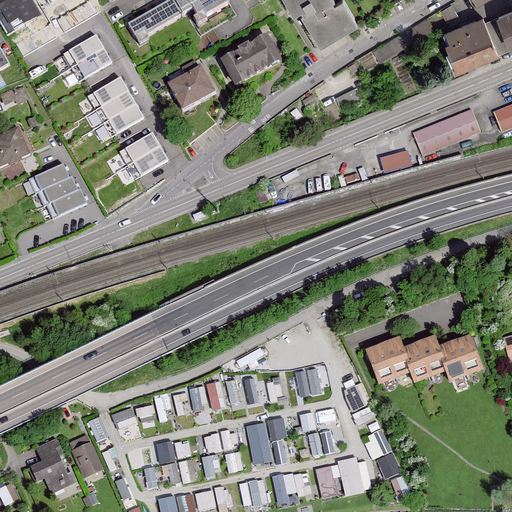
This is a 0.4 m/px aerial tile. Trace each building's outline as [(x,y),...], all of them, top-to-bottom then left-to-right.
[(30,0),(0,0),(0,12),(9,28),(20,23),(23,30),(41,18),(30,0)] [(199,28),(232,9),(226,0),(175,0),(130,27),(140,43),(190,13),(199,28)] [(322,47),(358,25),(344,2),(336,7),(334,3),(337,2),(335,0),(285,0),(295,17),(304,11),(306,15),(303,17),(322,47)] [(447,25),(459,19),(452,7),(441,14),(447,25)] [(511,47),(511,12),(500,17),(511,47)] [(458,73),(499,56),(483,18),(447,33),(451,43),(446,45),(458,73)] [(381,66),(436,33),(429,21),(374,54),(381,66)] [(238,89),(283,63),(268,37),(223,63),(238,89)] [(69,55),(84,82),(111,66),(96,39),(69,55)] [(0,72),(10,67),(0,48),(0,72)] [(184,112),(218,92),(203,67),(170,86),(184,112)] [(304,128),(370,105),(360,75),(330,86),(294,105),(304,128)] [(93,97),(116,137),(144,122),(120,81),(93,97)] [(15,88),(0,95),(0,97),(5,108),(16,103),(17,107),(30,101),(23,87),(16,91),(15,88)] [(502,131),(511,126),(511,106),(494,114),(502,131)] [(423,154),(480,131),(471,108),(414,131),(423,154)] [(35,118),(27,122),(31,131),(39,127),(35,118)] [(31,157),(18,130),(0,137),(0,167),(2,170),(31,157)] [(125,153),(141,180),(168,164),(152,137),(125,153)] [(411,165),(408,151),(381,157),(384,171),(411,165)] [(64,167),(35,179),(41,195),(43,194),(69,181),(64,167)] [(43,194),(49,207),(78,194),(73,180),(43,194)] [(81,193),(53,206),(58,221),(87,207),(81,193)] [(196,221),(206,217),(204,211),(193,216),(196,221)] [(397,299),(350,316),(356,332),(403,314),(462,291),(456,276),(397,299)] [(438,374),(446,371),(450,382),(459,378),(458,376),(472,370),(473,373),(482,369),(470,337),(439,349),(434,338),(403,350),(399,339),(367,352),(379,384),(388,381),(387,378),(401,373),(402,375),(410,372),(414,383),(424,380),(423,377),(437,372),(438,374)] [(356,386),(344,392),(354,412),(365,406),(356,386)] [(74,452),(84,476),(101,468),(90,445),(87,446),(84,438),(71,444),(74,452)] [(63,454),(56,440),(37,449),(40,456),(44,455),(47,461),(32,468),(38,481),(45,478),(52,493),(64,488),(76,482),(72,473),(67,475),(58,456),(63,454)]
